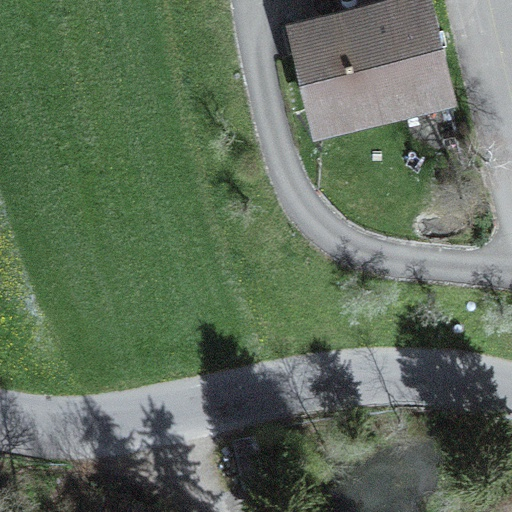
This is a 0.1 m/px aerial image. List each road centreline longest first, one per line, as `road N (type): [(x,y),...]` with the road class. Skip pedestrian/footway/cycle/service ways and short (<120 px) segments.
road 1 (unclassified): [(511,387),(398,368),(98,417),(0,416)]
road 2 (track): [(250,0),(255,80),(291,191),(323,234),(406,255),(511,254)]
road 3 (unknown): [(507,252),(470,0)]
